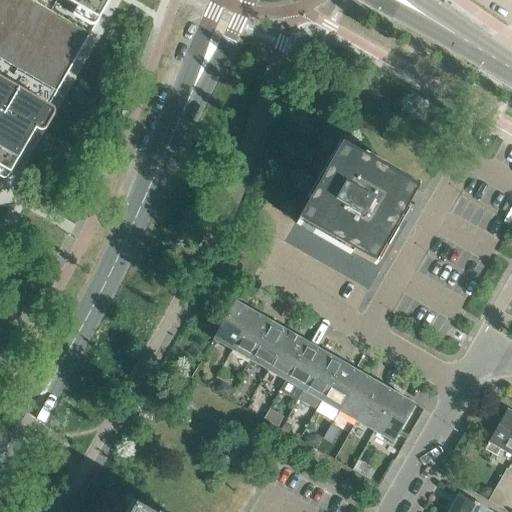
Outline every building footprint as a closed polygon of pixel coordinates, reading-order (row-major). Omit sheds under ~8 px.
[(0,0),(0,167),(10,173),(35,129),(48,107),(49,106),(98,21),(109,0),(0,0)] [(382,268),(392,250),(384,246),(416,189),(340,145),(322,177),(297,220),(298,220),(308,226),(319,232),(330,238),(339,244),(350,250),(361,256),(371,262),(382,268)] [(275,237),(287,214),(266,202),(247,235),(270,248),(276,238),(275,237)] [(298,220),(297,220),(294,218),(287,214),(275,237),(276,238),(285,243),(298,220)] [(285,243),(295,249),(308,226),(298,220),(285,243)] [(308,226),(295,249),(306,255),(319,232),(308,226)] [(319,232),(306,255),(317,261),(330,238),(319,232)] [(241,246),(264,259),(270,248),(247,235),(241,246)] [(330,238),(317,261),(326,266),(339,244),(330,238)] [(339,244),(326,266),(337,272),(350,250),(339,244)] [(235,256),(258,270),(264,259),(241,246),(235,256)] [(337,272),(348,279),(361,256),(350,250),(337,272)] [(229,266),(248,277),(253,280),(258,270),(235,256),(229,266)] [(361,256),(348,279),(358,284),(371,262),(361,256)] [(358,284),(367,290),(369,290),(382,268),(371,262),(358,284)] [(252,312),(234,302),(212,340),(231,350),(252,312)] [(270,323),(252,312),(231,350),(249,361),(270,323)] [(249,361),(266,371),(288,333),(270,323),(249,361)] [(306,343),(288,333),(266,371),(284,381),(306,343)] [(284,381),(302,391),(324,353),(306,343),(284,381)] [(315,410),(320,401),(342,364),(324,353),(302,391),(297,400),(315,410)] [(359,374),(342,364),(320,401),(338,412),(359,374)] [(377,384),(359,374),(338,412),(356,422),(377,384)] [(217,393),(228,399),(233,390),(222,383),(217,393)] [(356,422),(374,432),(395,395),(377,384),(356,422)] [(374,432),(392,443),(414,405),(395,395),(374,432)] [(269,409),(263,419),(277,427),(283,417),(269,409)] [(511,416),(506,413),(484,452),(496,459),(500,451),(511,458),(511,416)] [(304,444),(316,450),(322,440),(315,436),(308,437),(304,444)] [(488,503),(499,510),(511,487),(511,474),(506,471),(488,503)] [(511,511),(511,487),(499,510),(503,511),(511,511)] [(487,511),(458,495),(448,511),(487,511)]
